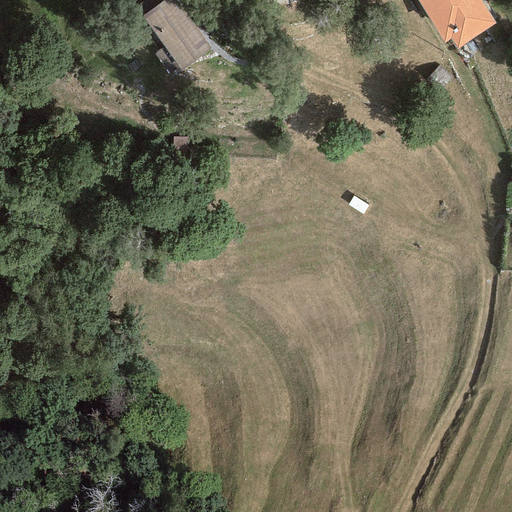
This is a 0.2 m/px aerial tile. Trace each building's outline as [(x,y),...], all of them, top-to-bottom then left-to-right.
[(209,49),(173,0),(165,0),(142,17),(181,70),(209,49)] [(416,0),(428,17),(455,0),(416,0)] [(495,24),(480,0),(455,0),(428,17),(444,43),(451,39),(457,48),(495,24)] [(451,75),(438,65),(426,80),(439,90),(451,75)] [(189,137),(173,137),(173,153),(189,154),(189,137)]
